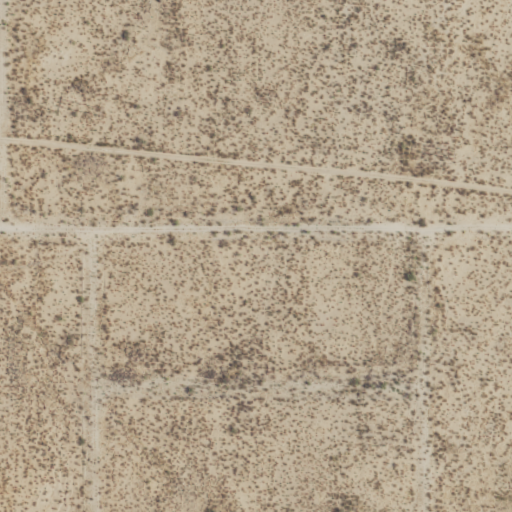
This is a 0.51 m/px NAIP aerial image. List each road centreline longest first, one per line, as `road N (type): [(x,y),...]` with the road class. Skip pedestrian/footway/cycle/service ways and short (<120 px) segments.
road 1 (track): [(0,138),(511,192)]
road 2 (track): [(511,228),(0,228)]
road 3 (track): [(92,381),(423,381)]
road 4 (track): [(92,228),(93,511)]
road 5 (track): [(423,511),(424,230)]
road 6 (track): [(5,228),(0,0)]
